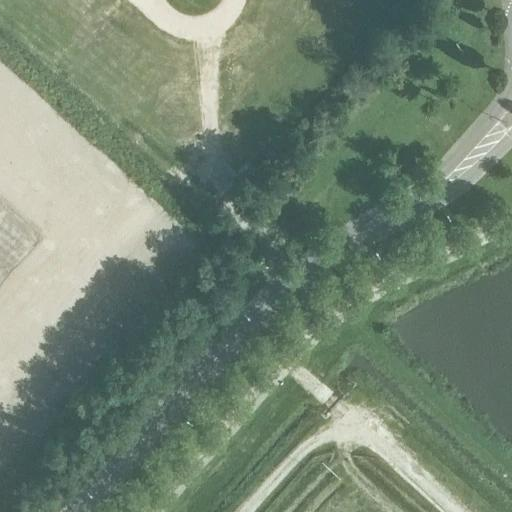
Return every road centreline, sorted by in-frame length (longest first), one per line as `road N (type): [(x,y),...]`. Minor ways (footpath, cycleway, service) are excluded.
road 1 (tertiary): [(78,511),(289,281),(438,192),(511,116)]
road 2 (unknown): [(0,407),(106,257)]
